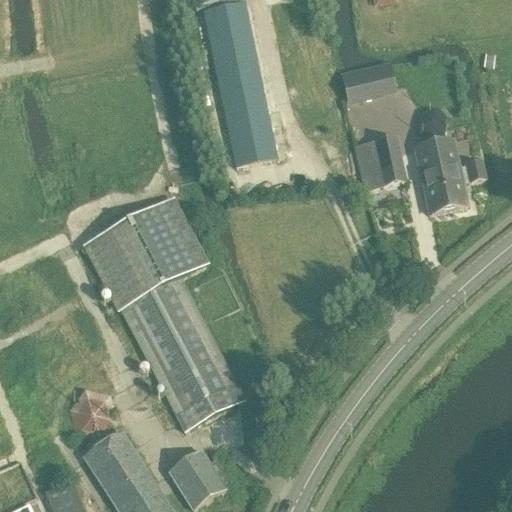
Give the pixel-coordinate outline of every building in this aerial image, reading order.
[(371,0),(373,10),(396,6),(394,0),(371,0)] [(235,172),(279,163),(246,8),(203,17),(235,172)] [(348,109),(397,98),(390,67),(341,78),(348,109)] [(443,140),(448,124),(437,112),(421,116),(416,131),(427,143),(443,140)] [(397,143),(355,152),(364,195),(406,185),(397,143)] [(454,145),(414,153),(429,219),(469,211),(464,188),(478,185),(483,183),(486,183),(482,165),(480,166),(474,167),(460,170),(454,145)] [(185,437),(245,405),(181,284),(206,271),(171,205),(87,250),(185,437)] [(108,426),(107,418),(114,414),(111,403),(84,398),(68,416),(76,438),(103,445),(109,438),(119,427),(108,426)] [(171,511),(122,437),(83,461),(115,511),(171,511)] [(221,461),(212,467),(204,455),(169,478),(191,511),(199,511),(228,494),(224,488),(234,482),(221,461)] [(51,511),(83,511),(73,486),(45,498),(51,511)]
